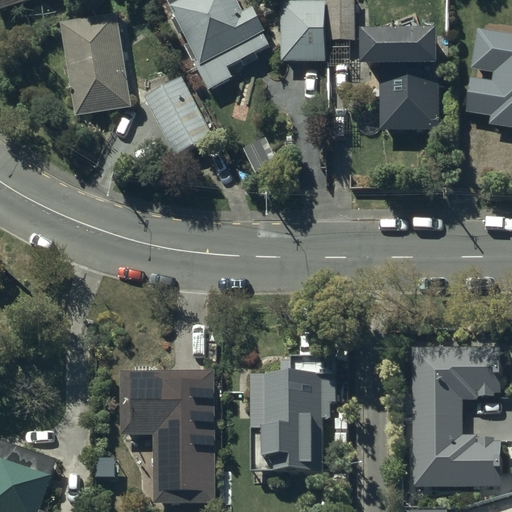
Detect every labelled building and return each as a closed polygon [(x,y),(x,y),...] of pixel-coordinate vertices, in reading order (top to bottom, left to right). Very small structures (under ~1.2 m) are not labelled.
[(0,0),(0,16),(49,0),(0,0)] [(195,68),(210,97),(234,83),(228,73),(272,51),(254,15),(244,20),(233,0),(164,0),(177,24),(172,26),(180,41),(183,39),(189,51),(185,52),(193,68),(195,68)] [(327,0),(327,7),(283,8),(284,67),(327,67),(327,72),(351,72),(351,46),(356,46),(356,0),(327,0)] [(61,29),(75,123),(133,114),(119,20),(61,29)] [(472,83),(467,118),(492,121),(490,130),(511,133),(511,39),(478,35),(472,74),(494,77),(492,87),(472,83)] [(440,41),(363,41),(363,77),(381,77),(381,137),(440,137),(440,73),(439,73),(440,41)] [(183,84),(146,103),(177,162),(214,143),(183,84)] [(268,141),(243,153),(257,181),(281,169),(268,141)] [(413,356),(414,493),(501,494),(502,443),(463,442),(463,404),(479,404),(479,402),(494,402),(494,397),(502,397),(502,354),(413,356)] [(282,378),(251,378),(252,478),(324,477),(323,423),(332,422),(332,406),(337,406),(336,357),(320,357),(320,364),(282,365),(282,378)] [(121,440),(154,440),(155,508),(215,507),(216,378),(121,377),(121,440)] [(0,511),(41,511),(58,464),(0,444),(0,511)]
